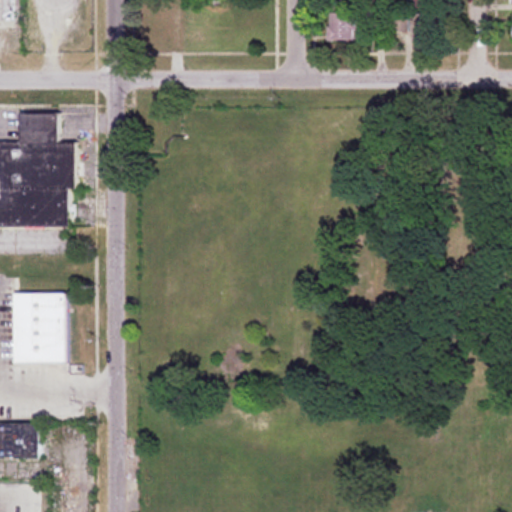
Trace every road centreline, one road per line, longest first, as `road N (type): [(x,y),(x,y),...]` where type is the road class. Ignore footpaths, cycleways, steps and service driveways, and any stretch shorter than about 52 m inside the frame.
road 1 (residential): [(115,511),(114,0)]
road 2 (residential): [(511,79),(0,79)]
